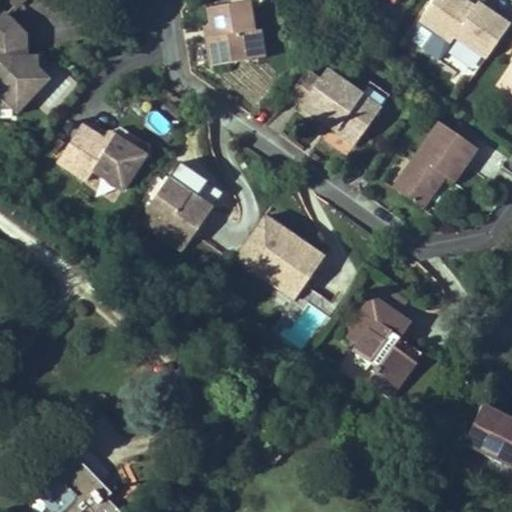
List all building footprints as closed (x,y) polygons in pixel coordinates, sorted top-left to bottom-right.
[(486,59),(509,26),(477,4),(474,8),(472,11),(465,6),(467,3),(462,0),(433,0),(418,23),(449,46),(455,37),(486,59)] [(205,39),(210,67),(264,58),(260,31),(254,32),(249,2),(207,9),(210,26),(212,38),(205,39)] [(4,16),(0,20),(0,107),(11,108),(16,112),(25,103),(25,83),(35,72),(35,59),(24,59),(19,60),(18,52),(24,51),(24,36),(4,16)] [(203,27),(205,39),(212,38),(210,26),(203,27)] [(511,70),(501,87),(511,95),(511,70)] [(306,71),(287,97),(321,122),(324,117),(331,123),(328,127),(354,145),(379,110),(359,96),(326,71),(319,81),(306,71)] [(25,103),(46,80),(35,72),(25,83),(25,103)] [(48,110),(69,83),(56,74),(35,100),(48,110)] [(369,82),(359,96),(379,110),(389,96),(369,82)] [(324,117),(321,122),(328,127),(331,123),(324,117)] [(452,133),(439,123),(393,189),(422,209),(444,178),(452,183),(476,150),(471,146),(452,133)] [(81,126),(57,162),(87,181),(93,171),(123,190),(144,157),(107,133),(94,124),(89,131),(81,126)] [(458,124),(452,133),(471,146),(477,137),(458,124)] [(120,128),(107,133),(144,157),(151,161),(150,147),(120,128)] [(217,202),(173,171),(169,178),(213,208),(217,202)] [(182,252),(213,208),(169,178),(138,221),(182,252)] [(323,258),(264,217),(235,258),(294,300),(323,258)] [(216,285),(207,298),(225,310),(234,297),(216,285)] [(407,304),(381,285),(372,298),(398,317),(407,304)] [(242,302),(234,297),(225,310),(233,315),(242,302)] [(399,338),(409,325),(398,317),(372,298),(344,336),(358,346),(353,352),(367,362),(357,376),(389,399),(414,363),(393,348),(399,338)] [(421,354),(399,338),(393,348),(414,363),(421,354)] [(511,420),(482,406),(463,445),(511,468),(511,420)] [(110,494),(100,484),(98,486),(76,464),(79,461),(85,455),(69,438),(26,479),(41,495),(39,499),(51,511),(117,511),(105,499),(110,494)] [(273,464),(281,456),(273,449),(265,457),(273,464)] [(100,484),(79,461),(76,464),(98,486),(100,484)]
